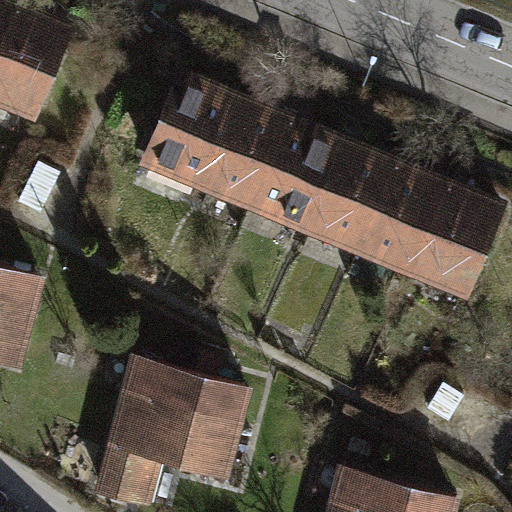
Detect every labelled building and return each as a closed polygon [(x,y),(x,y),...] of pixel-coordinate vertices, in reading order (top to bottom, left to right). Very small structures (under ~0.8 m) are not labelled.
[(16,0),(5,0),(0,13),(0,91),(26,102),(60,18),(16,0)] [(227,88),(173,66),(137,152),(190,174),(227,88)] [(280,110),(227,88),(190,174),(244,196),(280,110)] [(333,133),(280,110),(244,196),(297,219),(333,133)] [(387,155),(333,133),(297,219),(351,241),(387,155)] [(440,178),(387,155),(351,241),(404,263),(440,178)] [(494,200),(440,178),(404,263),(457,286),(494,200)] [(0,353),(9,356),(24,301),(16,299),(24,267),(0,261),(0,353)] [(121,382),(95,484),(125,491),(137,446),(215,465),(229,409),(223,408),(231,377),(135,353),(127,383),(121,382)] [(329,494),(323,511),(433,511),(439,489),(343,464),(335,495),(329,494)]
